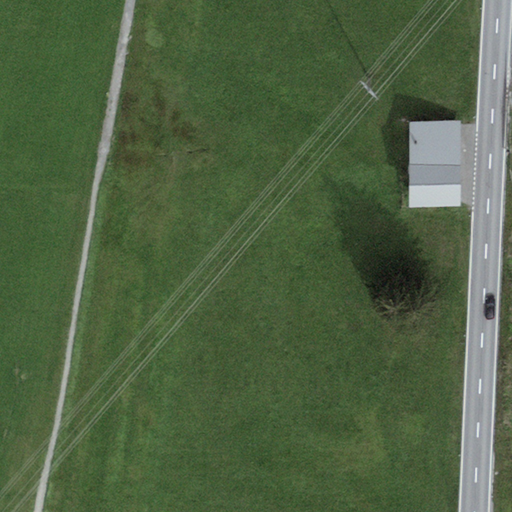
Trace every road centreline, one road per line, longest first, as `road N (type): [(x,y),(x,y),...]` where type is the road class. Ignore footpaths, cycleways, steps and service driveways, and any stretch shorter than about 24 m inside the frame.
road 1 (track): [(35,511),(132,0)]
road 2 (primary): [(476,511),(499,0)]
